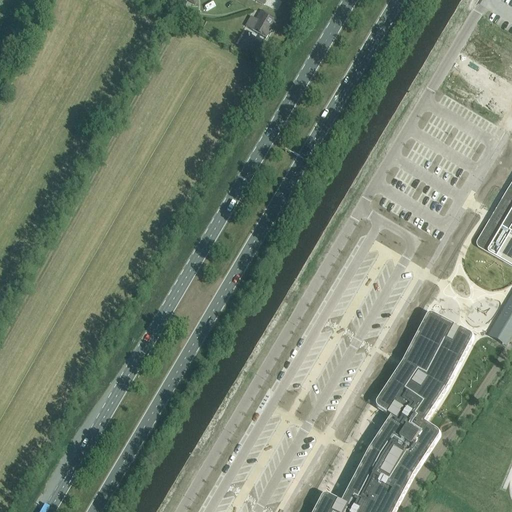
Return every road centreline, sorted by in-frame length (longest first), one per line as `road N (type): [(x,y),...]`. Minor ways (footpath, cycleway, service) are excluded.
road 1 (primary): [(94,511),(397,0)]
road 2 (unclassified): [(484,0),(181,511)]
road 3 (primary): [(350,0),(48,511)]
road 4 (track): [(0,341),(175,23)]
